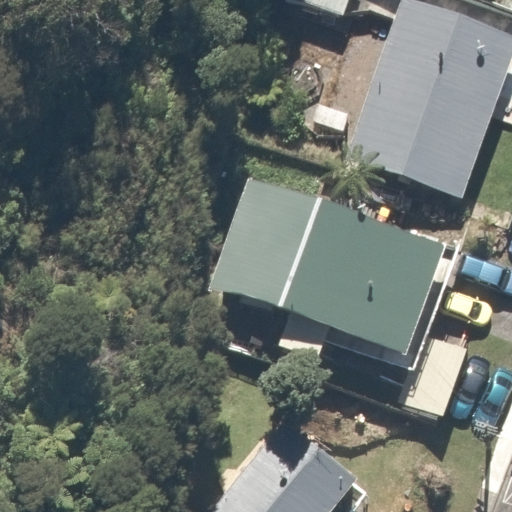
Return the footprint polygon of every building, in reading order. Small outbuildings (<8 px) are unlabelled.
[(345,20),(351,0),(289,0),(289,3),(345,20)] [(511,0),(486,0),(511,9),(511,0)] [(488,100),(349,45),(288,200),(427,254),(488,100)] [(419,279),(199,205),(159,323),(379,397),(419,279)] [(244,440),(195,511),(338,511),(343,506),(244,440)]
